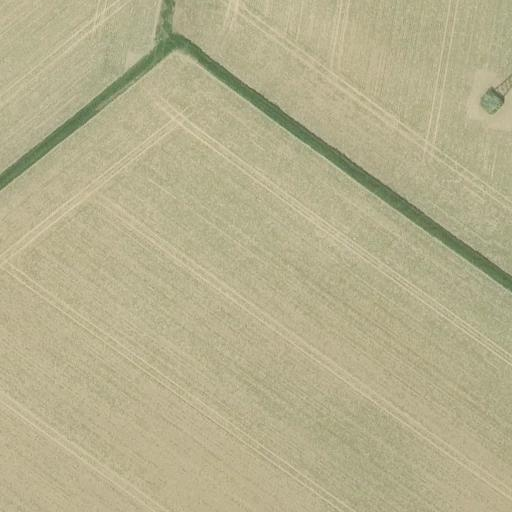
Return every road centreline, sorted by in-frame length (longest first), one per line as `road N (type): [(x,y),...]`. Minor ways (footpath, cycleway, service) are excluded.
road 1 (track): [(162,36),(511,293)]
road 2 (track): [(0,183),(160,56),(168,0)]
